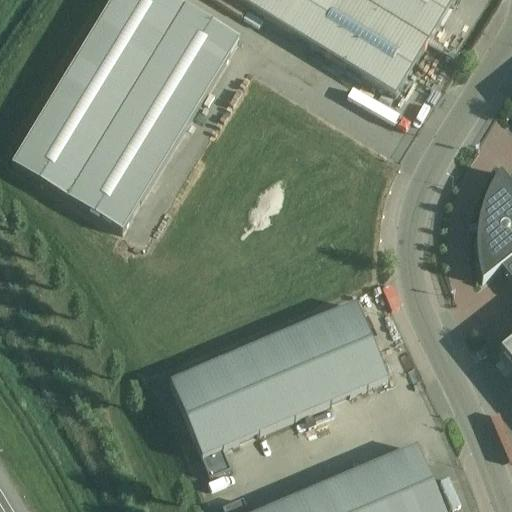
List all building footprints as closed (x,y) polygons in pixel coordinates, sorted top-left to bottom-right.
[(115,0),(12,171),(121,237),(238,46),(163,0),(115,0)] [(455,2),(456,0),(226,0),(394,103),(455,2)] [(511,121),(506,126),(498,120),(478,146),(511,172),(511,121)] [(480,238),(480,246),(480,263),(484,283),(481,286),(482,287),(501,272),(511,285),(511,191),(500,176),(499,177),(501,181),(491,198),(485,214),(483,222),(480,221),(477,237),(480,238)] [(222,456),(295,426),(387,386),(355,310),(263,350),(170,390),(208,481),(229,473),(222,456)] [(511,346),(499,357),(511,373),(511,346)] [(440,511),(416,453),(277,511),(245,511),(242,504),(223,511),(440,511)]
